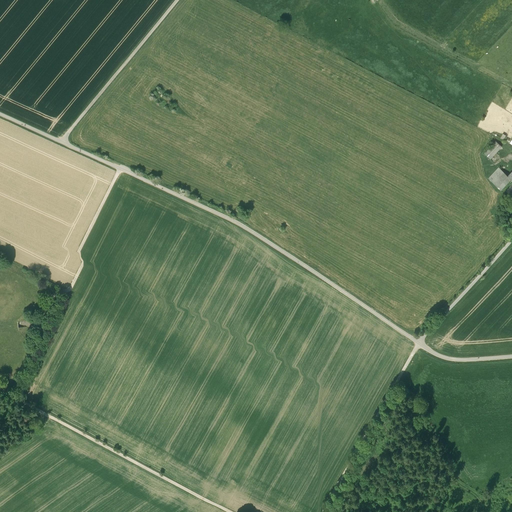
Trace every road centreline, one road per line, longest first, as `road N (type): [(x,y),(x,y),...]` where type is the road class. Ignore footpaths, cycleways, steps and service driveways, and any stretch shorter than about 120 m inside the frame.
road 1 (unclassified): [(418,343),(239,223),(0,114)]
road 2 (track): [(258,511),(45,395)]
road 3 (track): [(418,343),(321,511)]
road 4 (track): [(177,0),(60,142)]
road 5 (unclassified): [(511,240),(418,343)]
